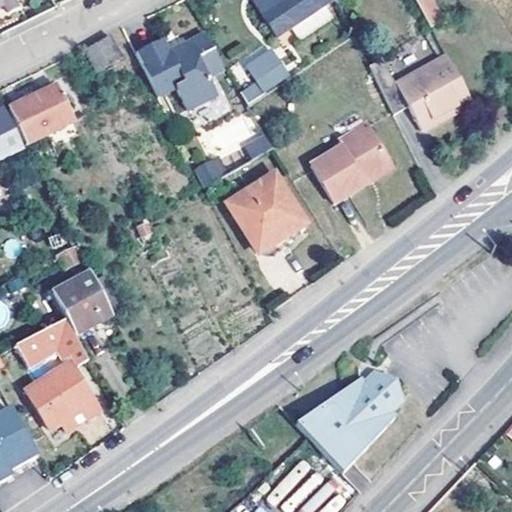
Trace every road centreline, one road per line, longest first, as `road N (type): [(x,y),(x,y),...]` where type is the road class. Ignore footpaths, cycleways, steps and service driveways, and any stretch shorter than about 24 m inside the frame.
road 1 (secondary): [(511,149),(164,444)]
road 2 (secondary): [(164,444),(283,371),(511,207)]
road 3 (tertiary): [(384,511),(511,379)]
road 4 (residential): [(126,0),(0,62)]
road 5 (secondary): [(164,444),(64,511)]
